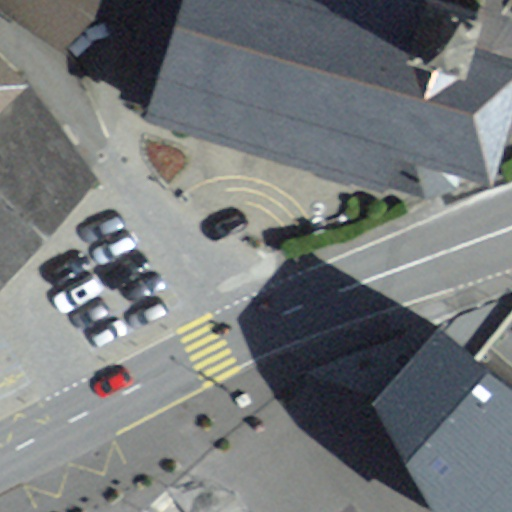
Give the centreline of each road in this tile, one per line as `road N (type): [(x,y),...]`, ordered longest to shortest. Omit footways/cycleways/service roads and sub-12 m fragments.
road 1 (residential): [(245,331),(57,93),(0,34)]
road 2 (secondary): [(245,331),(511,229)]
road 3 (secondary): [(0,459),(245,331)]
road 4 (unknown): [(454,248),(484,305),(490,387),(511,465)]
road 5 (unknown): [(149,0),(127,47),(102,151)]
